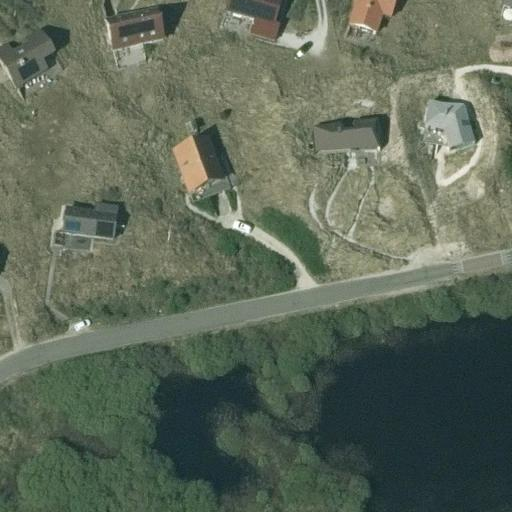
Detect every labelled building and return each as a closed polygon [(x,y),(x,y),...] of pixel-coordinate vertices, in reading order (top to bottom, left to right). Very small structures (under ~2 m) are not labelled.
[(254,24),(250,37),(273,44),(277,30),(273,29),(281,0),(230,0),(226,16),(254,24)] [(355,10),(349,29),(374,37),(380,18),(389,21),(396,0),(356,0),(354,10),(355,10)] [(511,0),(504,0),(502,10),(511,12),(511,0)] [(161,43),(155,16),(105,28),(112,55),(161,43)] [(45,74),(40,65),(52,58),(39,36),(26,44),(28,48),(12,59),(6,49),(0,52),(0,67),(15,92),(45,74)] [(427,107),(423,134),(442,136),(447,153),(473,145),(463,112),(427,107)] [(338,128),(312,131),(315,157),(316,154),(342,152),(353,152),(354,155),(377,153),(378,154),(378,138),(376,124),(351,127),(352,139),(343,140),(338,128)] [(207,147),(175,158),(188,196),(220,184),(207,147)] [(65,213),(62,237),(101,242),(112,243),(116,212),(95,209),(94,217),(65,213)]
